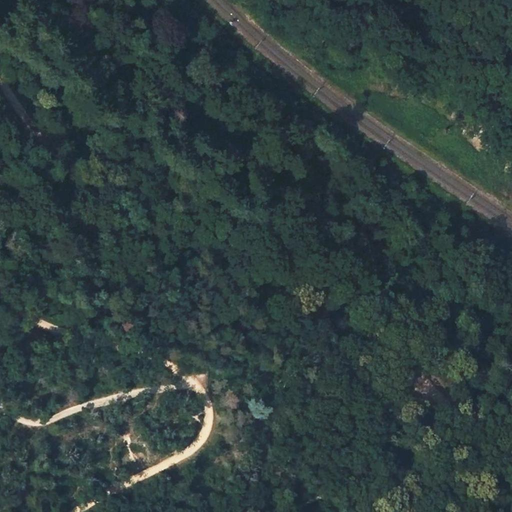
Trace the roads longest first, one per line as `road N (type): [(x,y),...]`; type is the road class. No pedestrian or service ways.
road 1 (track): [(0,79),(44,142),(85,174),(274,238),(399,351),(433,396)]
road 2 (track): [(0,290),(25,319),(148,354),(196,385)]
road 3 (track): [(433,396),(399,415),(348,479),(291,509),(258,511)]
road 4 (track): [(74,511),(200,441),(207,399),(196,385)]
road 5 (track): [(196,385),(142,390),(45,421),(0,408)]
